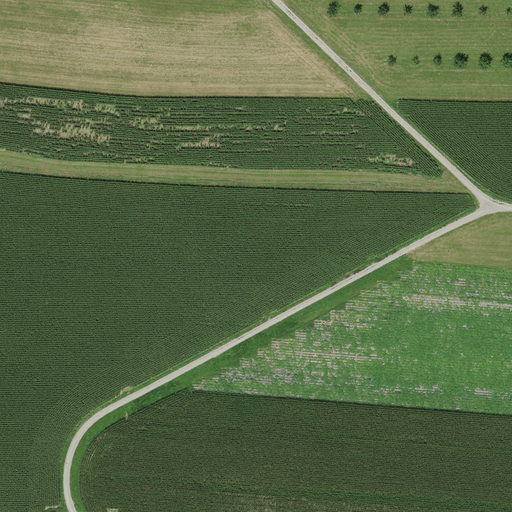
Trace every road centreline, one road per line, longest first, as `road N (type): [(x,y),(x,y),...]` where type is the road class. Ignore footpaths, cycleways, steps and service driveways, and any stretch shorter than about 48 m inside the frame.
road 1 (track): [(496,204),(95,416),(70,452),(66,488),(74,511)]
road 2 (track): [(511,205),(481,193),(275,0)]
